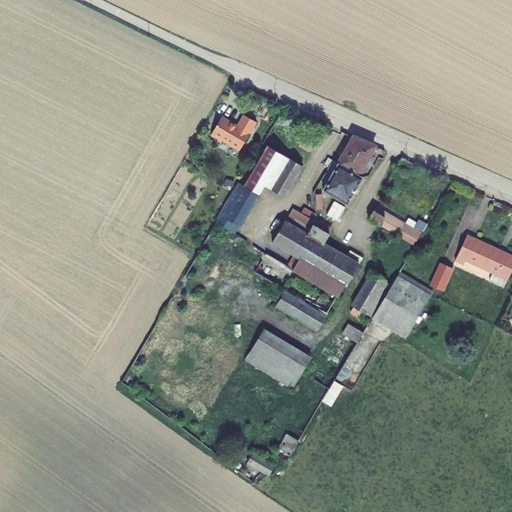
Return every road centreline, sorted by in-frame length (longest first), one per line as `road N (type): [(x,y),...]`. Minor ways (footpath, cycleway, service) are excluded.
road 1 (residential): [(511,188),(236,68)]
road 2 (unclassified): [(93,0),(236,68)]
